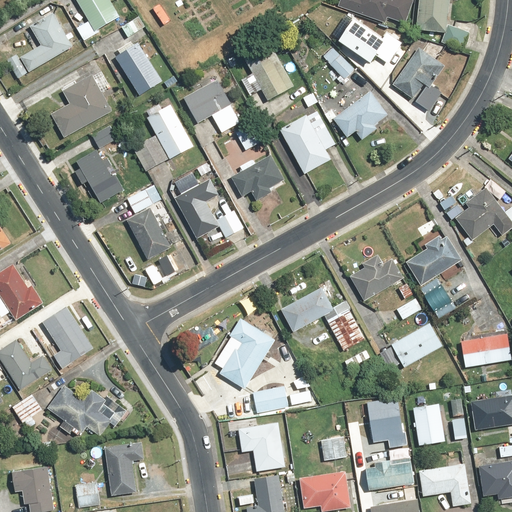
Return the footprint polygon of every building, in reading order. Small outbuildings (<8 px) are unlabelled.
[(87,40),(99,33),(124,17),(113,0),(79,0),(92,20),(79,28),(87,40)] [(342,0),(341,7),(389,22),(390,18),(409,24),(417,1),(414,0),(342,0)] [(454,1),(457,2),(457,0),(422,0),(418,30),(446,33),(444,43),(468,50),(473,31),(451,25),(454,1)] [(163,4),(156,9),(168,27),(175,21),(163,4)] [(76,47),(67,32),(57,15),(34,28),(44,45),(24,57),(33,72),(76,47)] [(355,17),(339,40),(371,61),(376,53),(388,61),(402,40),(388,30),(383,36),(355,17)] [(143,95),(166,81),(153,58),(159,54),(149,39),(120,57),(143,95)] [(274,45),(249,59),(257,73),(244,80),(255,98),(267,90),(273,101),(297,87),(274,45)] [(415,99),(426,83),(434,88),(449,65),(442,60),(423,47),(397,86),(415,99)] [(359,69),(336,48),(325,59),(348,81),(359,69)] [(19,57),(10,62),(21,78),(29,73),(19,57)] [(69,138),(87,128),(117,111),(97,76),(67,93),(73,105),(56,115),(69,138)] [(243,122),(234,105),(237,104),(222,78),(188,97),(203,122),(214,116),(224,133),(243,122)] [(351,139),(360,131),(367,139),(381,127),(379,125),(393,114),(388,109),(373,89),(336,119),(351,139)] [(316,92),(306,98),(311,109),(322,103),(319,98),(316,92)] [(197,144),(184,121),(174,105),(150,119),(159,135),(137,148),(151,171),(197,144)] [(333,159),(329,151),(339,146),(320,111),(309,117),(285,130),(307,172),(333,159)] [(267,139),(256,122),(238,134),(249,151),(267,139)] [(114,125),(95,136),(101,148),(121,137),(114,125)] [(92,182),(106,203),(126,190),(100,150),(75,165),(86,185),(92,182)] [(242,166),(244,171),(235,176),(245,196),(254,191),(257,197),(260,201),(276,193),(273,188),(288,181),(275,155),(257,164),(255,159),(242,166)] [(215,178),(202,185),(178,198),(200,240),(222,228),(228,238),(246,227),(235,210),(220,219),(211,201),(224,194),(215,178)] [(153,187),(130,199),(137,213),(161,201),(153,187)] [(473,208),(459,218),(475,241),(497,225),(506,237),(511,232),(511,217),(490,188),(469,203),(473,208)] [(158,207),(132,220),(151,257),(177,244),(158,207)] [(0,254),(4,251),(16,244),(2,223),(0,224),(0,254)] [(410,262),(425,286),(466,261),(451,237),(445,240),(443,237),(429,246),(431,249),(410,262)] [(197,240),(189,244),(202,266),(210,262),(197,240)] [(353,277),(367,301),(407,279),(396,259),(387,264),(382,255),(366,265),(368,268),(353,277)] [(48,302),(25,267),(21,269),(17,264),(0,274),(0,288),(21,320),(48,302)] [(413,281),(402,288),(408,299),(419,292),(413,281)] [(323,283),(280,305),(292,330),(325,313),(344,348),(368,335),(348,296),(333,304),(323,283)] [(429,307),(422,295),(399,308),(406,321),(429,307)] [(62,366),(94,346),(68,304),(44,319),(62,347),(54,352),(62,366)] [(241,339),(222,369),(247,385),(277,337),(241,315),(230,332),(241,339)] [(408,369),(446,347),(432,324),(381,354),(391,371),(404,363),(408,369)] [(511,334),(464,341),(468,368),(511,361),(511,334)] [(0,347),(0,352),(22,388),(56,367),(45,350),(32,358),(18,336),(0,347)] [(374,358),(370,350),(349,362),(353,369),(374,358)] [(75,431),(82,435),(85,431),(87,432),(90,427),(105,437),(115,423),(118,425),(129,410),(107,395),(95,387),(87,399),(68,386),(52,409),(68,419),(62,427),(73,434),(75,431)] [(288,388),(258,393),(260,412),(291,408),(288,388)] [(25,424),(47,411),(36,394),(15,407),(25,424)] [(511,396),(474,402),(478,431),(511,425),(511,396)] [(465,399),(454,401),(456,416),(467,415),(465,399)] [(443,404),(416,408),(422,446),(449,442),(443,404)] [(404,406),(382,409),(385,433),(407,430),(404,406)] [(469,418),(452,421),(455,441),(473,438),(469,418)] [(240,426),(243,448),(254,447),(257,468),(286,463),(278,419),(240,426)] [(347,438),(323,441),(325,461),(349,458),(347,438)] [(139,494),(135,462),(147,461),(145,442),(133,444),(109,446),(115,496),(139,494)] [(511,445),(503,447),(504,456),(511,454),(511,445)] [(410,496),(402,454),(388,457),(386,448),(370,451),(379,501),(410,496)] [(511,461),(482,466),(487,497),(501,495),(502,500),(511,498),(511,461)] [(468,464),(423,471),(427,497),(455,493),(457,507),(474,504),(468,464)] [(16,492),(26,491),(27,505),(34,504),(34,511),(37,511),(57,510),(55,488),(53,468),(14,472),(16,492)] [(300,476),(305,506),(321,503),(323,510),(352,505),(346,468),(300,476)] [(249,505),(250,511),(284,511),(279,473),(255,476),(259,504),(249,505)] [(101,482),(79,485),(82,508),(105,504),(101,482)]
